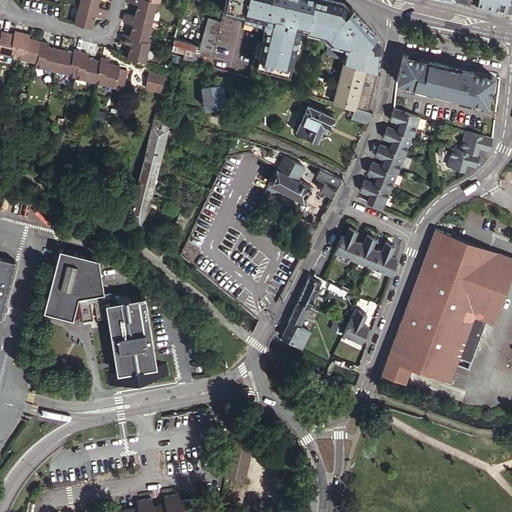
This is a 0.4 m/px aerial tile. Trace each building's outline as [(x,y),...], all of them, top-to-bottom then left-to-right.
[(153,20),(158,0),(157,0),(129,0),(129,1),(139,3),(136,16),(153,20)] [(355,107),(368,110),(378,70),(377,38),(375,32),(349,3),(341,0),(219,0),(219,4),(240,11),(238,20),(257,26),(250,63),(289,72),(299,30),(317,34),(327,46),(325,56),(341,60),(329,99),(351,106),(355,107)] [(97,6),(80,2),(76,22),(93,27),(96,14),(106,16),(108,9),(97,6)] [(148,40),(153,20),(136,16),(126,13),(125,21),(134,23),(131,36),(148,40)] [(199,49),(201,50),(212,53),(220,20),(209,17),(199,49)] [(1,31),(0,34),(0,52),(16,56),(22,32),(15,30),(14,34),(1,31)] [(22,32),(16,56),(36,61),(41,41),(29,38),(29,34),(22,32)] [(151,40),(148,40),(131,36),(124,34),(122,41),(132,44),(129,56),(146,61),(151,40)] [(175,38),(172,46),(172,47),(184,51),(182,57),(198,61),(201,50),(199,49),(194,48),(195,44),(175,38)] [(41,41),(36,61),(35,65),(55,70),(61,49),(48,45),(48,42),(41,41)] [(61,49),(55,70),(75,75),(81,51),(81,50),(74,48),(73,52),(61,49)] [(81,51),(75,75),(74,76),(94,81),(100,60),(87,57),(88,53),(81,51)] [(486,102),(493,75),(469,69),(469,68),(460,66),(460,67),(403,52),(397,79),(486,102)] [(100,60),(94,81),(115,86),(120,64),(107,61),(108,58),(101,56),(100,60)] [(143,86),(158,90),(163,73),(148,68),(143,86)] [(216,102),(225,99),(220,79),(199,85),(201,95),(205,94),(208,104),(216,102)] [(333,114),(307,103),(295,128),(317,138),(322,128),(326,129),(328,125),(329,124),(331,124),(334,117),(333,116),(333,114)] [(393,106),(390,117),(400,121),(398,128),(413,135),(416,125),(417,126),(420,114),(393,106)] [(372,111),(368,110),(355,107),(354,112),(353,117),(367,122),(372,111)] [(179,116),(156,109),(151,126),(167,131),(173,133),(179,116)] [(398,128),(387,124),(382,135),(393,140),(390,147),(405,153),(408,147),(413,135),(398,128)] [(167,131),(151,126),(143,158),(159,162),(167,131)] [(491,136),(465,128),(462,140),(460,147),(476,151),(478,144),(488,147),(491,136)] [(390,147),(379,143),(376,150),(375,154),(385,158),(382,165),(397,171),(400,164),(401,165),(405,153),(390,147)] [(476,163),(479,152),(476,151),(460,147),(452,145),(449,157),(447,164),(463,168),(465,161),(476,163)] [(303,164),(288,156),(285,162),(281,170),(295,177),(303,164)] [(159,162),(143,158),(135,189),(150,194),(159,162)] [(281,170),(285,162),(281,159),(281,160),(277,167),(281,170)] [(327,170),(308,160),(305,166),(324,175),(327,170)] [(382,165),(372,161),(369,167),(367,172),(377,177),(374,184),(389,190),(392,183),(393,183),(398,171),(397,171),(382,165)] [(309,185),(295,177),(281,170),(277,167),(269,181),(293,193),(293,197),(299,199),(301,198),(303,199),(309,185)] [(335,192),(343,177),(332,172),(329,177),(324,186),(335,192)] [(374,184),(364,179),(359,190),(370,194),(367,201),(382,208),(385,201),(390,190),(389,190),(374,184)] [(150,194),(135,189),(131,205),(146,209),(150,195),(150,194)] [(131,205),(130,210),(129,214),(139,222),(146,209),(131,205)] [(493,319),(511,267),(511,254),(450,233),(435,227),(433,226),(382,372),(383,373),(407,382),(413,366),(450,380),(450,378),(473,313),(492,320),(493,320),(494,319),(493,319)] [(340,235),(333,251),(352,259),(359,244),(352,241),(356,231),(348,227),(344,237),(340,235)] [(359,244),(352,259),(371,266),(377,251),(370,248),(375,238),(366,235),(362,245),(359,243),(359,244)] [(381,251),(378,250),(377,251),(371,266),(390,274),(396,259),(389,256),(393,245),(385,242),(381,251)] [(97,260),(59,249),(56,262),(43,310),(47,311),(46,313),(68,319),(69,316),(73,318),(81,316),(82,319),(108,315),(117,371),(106,372),(108,385),(134,381),(135,384),(143,382),(143,379),(168,376),(166,363),(155,364),(144,296),(104,300),(97,260)] [(0,318),(16,259),(0,255),(0,318)] [(308,274),(296,301),(308,307),(320,281),(312,276),(308,274)] [(337,286),(330,283),(327,288),(335,291),(337,286)] [(308,307),(296,301),(288,319),(289,320),(283,331),(294,336),(299,325),(308,307)] [(354,319),(350,317),(343,333),(361,341),(362,340),(367,328),(368,327),(361,324),(366,313),(358,309),(354,319)] [(308,330),(299,325),(294,336),(283,331),(281,335),(293,341),(301,345),(301,344),(308,330)] [(371,330),(367,328),(362,340),(366,342),(371,330)] [(232,438),(226,467),(233,468),(231,476),(245,479),(252,442),(232,438)] [(233,468),(226,467),(225,475),(231,476),(233,468)] [(186,511),(198,510),(197,502),(196,496),(179,498),(176,497),(175,493),(163,495),(164,502),(166,511),(186,511)] [(138,506),(132,507),(122,509),(122,511),(153,511),(152,504),(151,498),(140,500),(141,503),(138,505),(138,506)] [(33,511),(36,502),(28,501),(25,511),(33,511)] [(153,511),(166,511),(164,502),(152,504),(153,511)]
